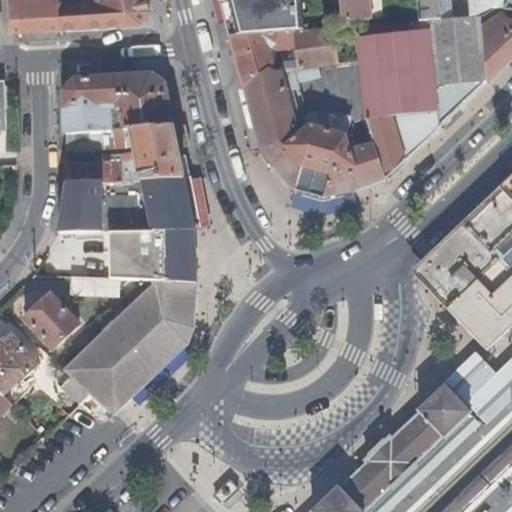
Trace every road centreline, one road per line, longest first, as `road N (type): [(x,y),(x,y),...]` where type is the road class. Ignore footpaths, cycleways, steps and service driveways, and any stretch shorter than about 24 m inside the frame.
road 1 (residential): [(312,275),(276,257),(239,203),(192,51)]
road 2 (residential): [(0,271),(39,233),(34,63)]
road 3 (residential): [(511,105),(423,189),(377,250)]
road 4 (residential): [(377,250),(414,235),(511,144)]
road 5 (residential): [(192,51),(34,63)]
road 6 (residential): [(312,275),(262,301),(235,333),(222,373)]
road 7 (residential): [(222,373),(259,354),(294,321),(312,275)]
